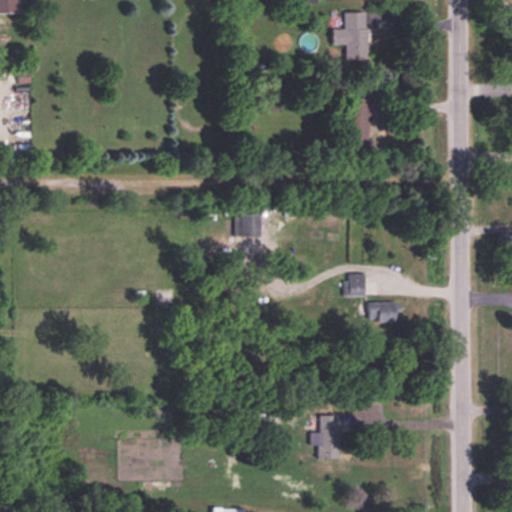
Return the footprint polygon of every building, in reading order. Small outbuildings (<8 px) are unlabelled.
[(342,14),(342,31),(330,31),(330,47),(343,47),(343,61),(365,61),(365,14),(342,14)] [(367,98),(345,98),(345,145),(367,145),(367,98)] [(259,237),(259,215),(234,215),(234,237),(259,237)] [(344,297),(363,297),(363,274),(344,274),(344,297)] [(366,316),(374,316),(374,322),(396,322),(396,302),(366,302),(366,316)] [(309,433),(308,446),(317,446),(316,458),(337,459),(338,416),(318,415),(317,433),(309,433)]
